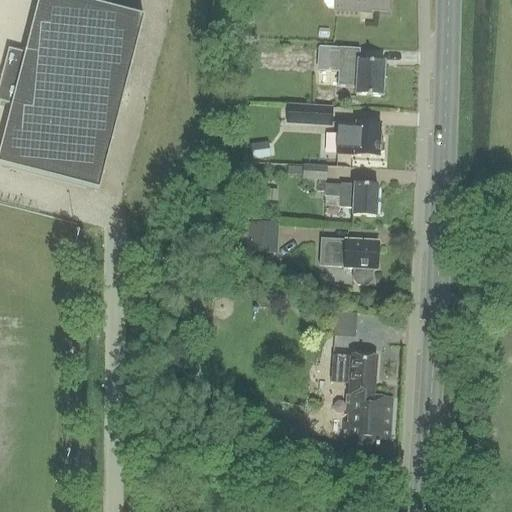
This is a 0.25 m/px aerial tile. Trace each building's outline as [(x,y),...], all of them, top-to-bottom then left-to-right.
[(0,0),(0,167),(99,193),(143,19),(70,0),(0,0)] [(327,9),(335,10),(335,12),(361,13),(361,11),(386,12),(387,0),(322,0),(323,3),(327,9)] [(382,99),(383,79),(386,79),(387,67),(383,67),(383,63),(360,63),(360,51),(318,50),(318,66),(338,66),(338,88),(357,88),(356,98),(382,99)] [(332,110),(288,107),(287,125),(331,128),(332,110)] [(337,156),(355,157),(355,158),(380,159),(380,153),(383,152),(383,146),(381,145),(381,128),(339,126),(337,156)] [(251,160),(264,158),(262,145),(249,146),(251,160)] [(326,182),(327,168),(303,166),(302,181),(326,182)] [(375,219),(377,188),(354,187),(341,186),(341,187),(325,186),(324,199),(342,200),(341,209),(353,209),(352,218),(375,219)] [(248,224),(247,254),(277,256),(278,226),(248,224)] [(322,241),(321,267),(354,269),(353,281),(357,286),(368,286),(372,282),(373,270),(377,271),(378,244),(322,241)] [(390,448),(393,400),(374,399),(377,359),(351,358),(348,405),(345,405),(345,416),(349,417),(348,424),(344,424),(343,445),(390,448)] [(302,446),(308,424),(258,411),(252,434),(302,446)]
